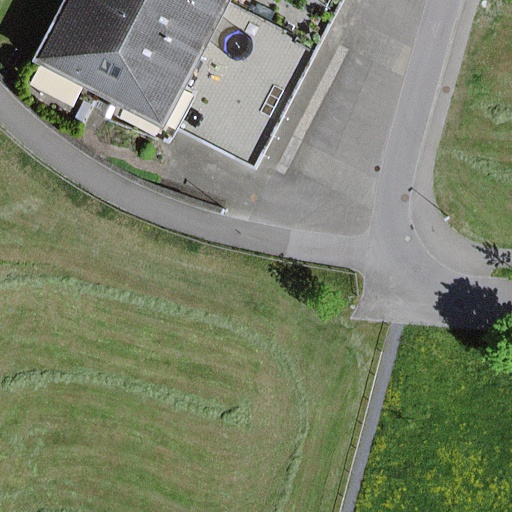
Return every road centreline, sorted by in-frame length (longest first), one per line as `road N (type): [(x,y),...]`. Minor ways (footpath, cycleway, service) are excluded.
road 1 (residential): [(446,0),(402,141),(387,248)]
road 2 (residential): [(387,248),(356,252),(240,233)]
road 3 (residential): [(387,248),(418,289),(511,298)]
